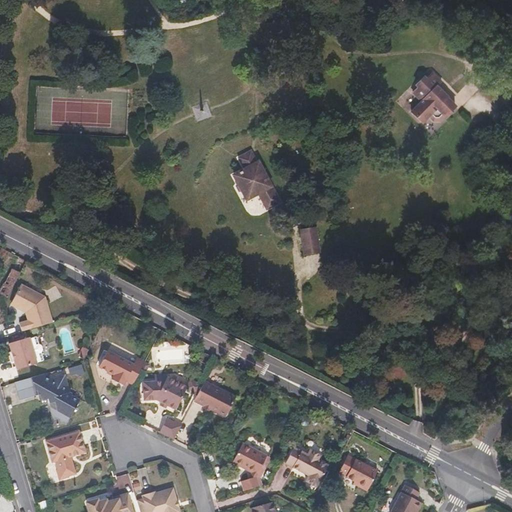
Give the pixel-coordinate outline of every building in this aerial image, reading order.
[(411,89),(420,97),(410,107),(412,109),(413,108),(421,115),(420,116),(422,118),(428,111),(432,115),(438,115),(442,111),(444,113),(450,107),(449,106),(454,101),(446,93),(446,92),(442,88),(440,90),(437,88),(439,86),(435,82),(440,77),(431,68),(425,75),(422,73),(414,81),(417,83),(411,89)] [(413,108),(412,109),(420,116),(421,115),(413,108)] [(233,172),(238,181),(237,183),(239,188),(242,189),(246,196),(258,190),(261,196),(266,196),(270,204),(280,198),(275,191),(274,191),(265,175),(263,176),(260,170),(262,169),(257,160),(256,160),(250,149),(239,155),(245,166),(233,172)] [(266,196),(261,196),(266,206),(270,204),(266,196)] [(317,222),(300,225),(302,238),(306,238),(304,226),(317,224),(317,222)] [(306,238),(302,238),(304,251),(321,248),(317,224),(304,226),(306,238)] [(20,273),(12,269),(0,289),(0,293),(7,297),(20,273)] [(22,332),(53,323),(45,297),(21,285),(12,303),(13,306),(20,310),(24,309),(27,311),(26,313),(29,321),(20,324),(22,332)] [(37,337),(30,339),(37,362),(44,360),(42,353),(43,350),(42,346),(39,344),(37,337)] [(9,343),(12,351),(15,362),(18,370),(37,364),(37,362),(30,339),(29,338),(9,343)] [(84,358),(88,350),(83,347),(79,355),(84,358)] [(106,352),(98,368),(113,376),(111,381),(122,387),(125,382),(132,386),(140,370),(144,364),(136,360),(133,366),(106,352)] [(144,362),(144,364),(140,370),(144,372),(148,364),(144,362)] [(47,373),(31,378),(37,396),(40,395),(46,393),(48,399),(49,405),(56,403),(58,412),(71,418),(75,412),(77,413),(79,409),(77,408),(82,400),(73,396),(74,394),(71,392),(66,374),(49,379),(47,373)] [(167,374),(156,374),(156,382),(166,382),(167,381),(167,374)] [(156,382),(143,382),(143,401),(156,401),(162,404),(167,407),(176,411),(188,388),(168,378),(167,381),(166,382),(156,382)] [(203,386),(193,380),(188,388),(199,394),(203,386)] [(199,394),(195,402),(206,408),(212,411),(227,419),(237,399),(205,382),(203,386),(199,394)] [(181,429),(167,421),(159,435),(174,443),(181,429)] [(80,432),(45,443),(52,463),(56,462),(58,470),(56,471),(59,481),(69,478),(69,477),(76,475),(71,458),(86,453),(80,432)] [(311,450),(296,443),(288,458),(312,471),(309,476),(321,482),(332,461),(321,455),(323,451),(313,446),(311,450)] [(268,456),(244,444),(234,462),(245,468),(246,465),(260,472),(268,456)] [(349,455),(340,472),(348,476),(348,477),(356,481),(360,484),(359,486),(369,491),(379,471),(349,455)] [(245,468),(251,471),(246,480),(257,477),(260,472),(246,465),(245,468)] [(246,480),(239,482),(242,492),(260,487),(257,477),(246,480)] [(419,495),(404,487),(391,511),(415,511),(419,505),(415,503),(419,495)] [(144,499),(138,501),(141,511),(181,511),(174,488),(157,494),(156,492),(143,496),(144,499)] [(106,497),(87,502),(89,511),(133,511),(128,495),(114,499),(114,501),(107,503),(107,501),(106,497)] [(273,511),(271,503),(249,509),(249,511),(273,511)]
